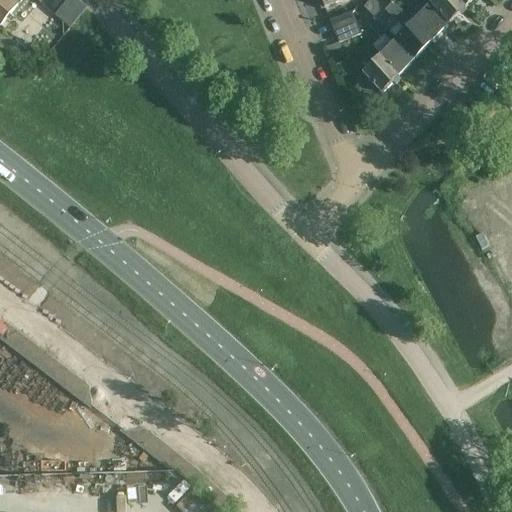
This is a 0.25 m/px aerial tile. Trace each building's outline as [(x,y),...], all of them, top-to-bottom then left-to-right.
[(0,0),(0,26),(22,0),(0,0)] [(86,9),(75,0),(67,0),(54,16),(70,29),(86,9)] [(319,0),(321,3),(318,4),(321,11),(323,10),(351,1),(351,0),(319,0)] [(424,0),(430,5),(429,6),(448,26),(465,9),(456,0),(424,0)] [(456,0),(465,9),(473,0),(456,0)] [(399,44),(415,61),(432,43),(412,23),(413,23),(393,4),(386,11),(405,30),(395,40),(396,40),(395,40),(399,44)] [(429,6),(413,23),(412,23),(432,43),(448,26),(429,6)] [(334,34),(356,24),(352,13),(329,22),(334,34)] [(387,32),(376,21),(369,29),(380,39),(387,32)] [(356,24),(334,34),(338,45),(361,36),(356,24)] [(415,61),(399,44),(395,40),(396,40),(395,40),(378,58),(398,79),(415,61)] [(398,79),(378,58),(361,76),(362,77),(356,83),(356,88),(362,95),(368,96),(374,90),(381,97),(398,79)]
